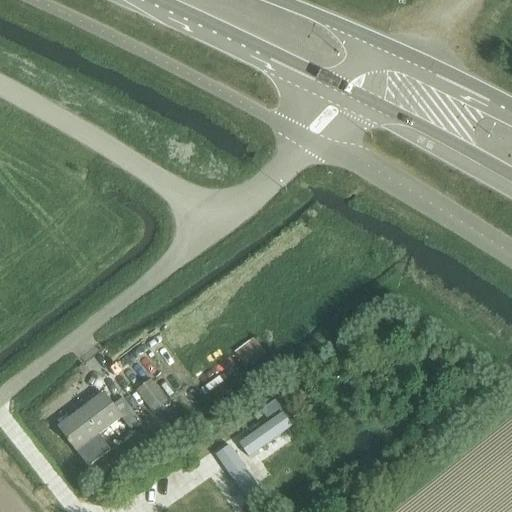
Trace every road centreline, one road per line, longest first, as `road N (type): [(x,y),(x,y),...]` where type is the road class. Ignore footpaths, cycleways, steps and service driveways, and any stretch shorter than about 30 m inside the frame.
road 1 (unclassified): [(0,396),(316,140),(348,100)]
road 2 (primary): [(137,0),(348,100)]
road 3 (primary): [(348,100),(511,186)]
road 4 (primary): [(397,53),(271,0)]
road 5 (primary): [(511,115),(397,53)]
